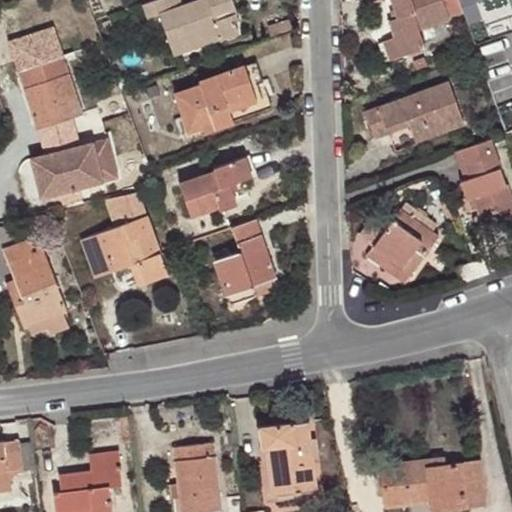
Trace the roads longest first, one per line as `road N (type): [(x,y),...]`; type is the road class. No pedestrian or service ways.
road 1 (residential): [(318,0),(327,339)]
road 2 (residential): [(0,402),(327,339)]
road 3 (residential): [(327,339),(486,304)]
